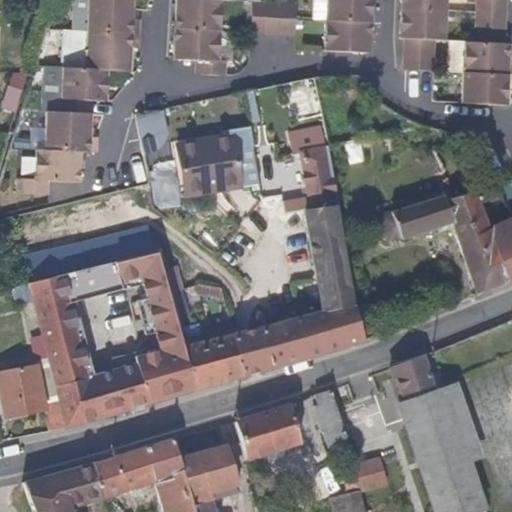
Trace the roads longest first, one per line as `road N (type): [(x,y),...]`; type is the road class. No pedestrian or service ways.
road 1 (residential): [(0,460),(279,384),(511,302)]
road 2 (residential): [(378,72),(310,69),(204,96),(170,90),(153,71),(162,0)]
road 3 (residential): [(511,125),(442,126),(403,114),(384,95),(378,72)]
road 4 (unknown): [(153,71),(120,105),(103,176)]
